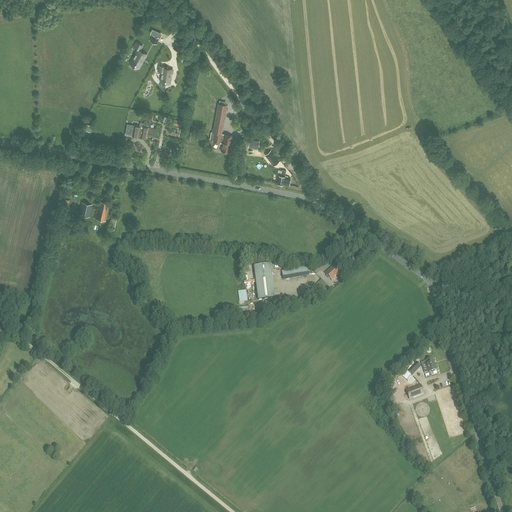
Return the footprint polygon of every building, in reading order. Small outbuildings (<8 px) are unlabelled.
[(136,64),(140,66),(142,62),(144,59),(147,54),(140,50),(142,45),(137,42),(134,47),(138,49),(135,54),(136,54),(134,57),(133,57),(131,61),(135,63),(135,64),(136,64)] [(149,56),(145,79),(151,80),(155,57),(149,56)] [(158,71),(162,72),(161,79),(165,80),(166,81),(166,80),(170,81),(171,73),(172,73),(173,69),(165,67),(165,66),(159,65),(158,71)] [(212,132),(215,133),(215,134),(213,142),(222,143),(222,144),(221,151),(229,152),(232,136),(222,134),(222,130),(224,122),(215,120),(212,132)] [(140,122),(139,127),(135,126),(127,124),(126,131),(133,132),(133,136),(138,137),(138,135),(140,135),(141,130),(143,130),(143,127),(143,126),(144,123),(140,122)] [(141,130),(140,135),(142,135),(142,136),(147,137),(147,133),(151,134),(151,132),(155,132),(156,129),(149,127),(143,126),(143,127),(143,130),(141,130)] [(271,151),(265,155),(274,165),(279,161),(271,151)] [(278,175),(277,183),(289,185),(290,178),(288,177),(288,176),(285,176),(286,170),(282,170),(281,175),(278,175)] [(70,200),(64,199),(62,211),(67,212),(70,200)] [(109,203),(99,201),(95,218),(106,220),(109,203)] [(93,204),(82,202),(79,215),(90,217),(93,204)] [(274,298),(270,264),(254,266),(258,300),(274,298)] [(329,270),(325,273),(332,281),(341,273),(334,265),(331,268),(331,269),(329,270)] [(427,364),(426,364),(428,372),(436,370),(433,358),(426,360),(427,364)] [(420,367),(418,364),(416,362),(413,365),(410,362),(400,373),(406,379),(411,375),(412,376),(420,367)] [(424,394),(421,385),(406,390),(409,399),(424,394)]
